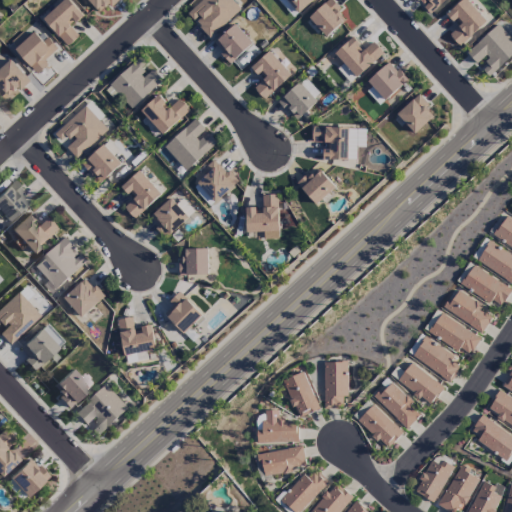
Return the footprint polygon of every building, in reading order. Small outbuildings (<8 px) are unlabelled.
[(79,36),(70,27),(83,15),(68,0),(64,0),(43,19),(68,46),(79,36)] [(87,0),(101,14),(116,0),(87,0)] [(241,9),(232,0),(201,0),(187,14),(210,38),(241,9)] [(298,13),(285,0),(278,0),(278,1),(294,17),(298,13)] [(286,0),(298,13),(313,0),(286,0)] [(347,20),(330,0),(328,0),(308,16),(325,38),(347,20)] [(416,0),(429,14),(444,0),(416,0)] [(461,0),(446,14),(458,27),(449,35),(460,47),(487,22),(466,0),(461,0)] [(213,44),(231,64),(253,44),(235,24),(213,44)] [(466,49),(485,77),(511,58),(511,41),(501,26),(466,49)] [(44,62),(58,49),(47,38),(43,42),(34,32),(28,37),(23,31),(10,43),(38,74),(48,65),(44,62)] [(364,50),(352,37),(334,54),(358,78),(384,53),(372,41),(364,50)] [(291,75),(269,51),(251,68),(262,80),(253,89),(264,101),(291,75)] [(0,88),(8,97),(16,90),(18,93),(30,82),(10,60),(0,68),(0,88)] [(147,74),(135,61),(109,85),(132,110),(163,81),(153,69),(147,74)] [(407,81),(388,61),(367,81),(386,101),(407,81)] [(337,68),(349,83),(355,78),(344,63),(337,68)] [(317,102),(299,82),(278,101),(296,121),(317,102)] [(435,115),(416,95),(396,114),(414,134),(435,115)] [(157,96),(140,112),(163,135),(189,110),(179,99),(169,108),(157,96)] [(107,131),(85,106),(54,134),(60,142),(66,136),(72,142),(66,148),(76,159),(107,131)] [(185,171),(216,143),(194,119),(164,147),(185,171)] [(349,128),(312,127),(312,143),(327,143),(327,149),(323,149),(323,160),(348,161),(349,128)] [(82,164),(100,184),(121,164),(103,144),(82,164)] [(194,179),(215,203),(237,183),(216,159),(194,179)] [(335,187),(318,169),(310,176),(307,173),(296,184),(316,206),(335,187)] [(161,194),(139,170),(122,187),(133,199),(124,208),(135,219),(161,194)] [(0,191),(0,215),(6,222),(27,202),(20,194),(23,191),(13,179),(0,191)] [(279,239),(278,195),(260,195),(260,208),(246,208),(246,232),(263,232),(263,240),(279,239)] [(167,238),(189,217),(170,198),(149,218),(167,238)] [(48,218),(39,226),(27,214),(10,230),(32,254),(59,229),(48,218)] [(511,247),(511,219),(506,216),(493,235),(511,247)] [(56,290),(86,262),(64,238),(33,266),(56,290)] [(511,256),(489,241),(476,260),(511,284),(511,256)] [(208,275),(207,249),(180,249),(180,276),(208,275)] [(511,289),(472,265),(460,285),(500,309),(511,289)] [(86,278),(63,299),(81,318),(104,298),(86,278)] [(450,302),(447,300),(442,308),(482,334),(492,318),(480,310),(483,306),(458,290),(450,302)] [(0,307),(0,336),(8,345),(39,316),(17,292),(0,307)] [(201,315),(179,292),(168,303),(171,307),(164,314),(182,334),(201,315)] [(479,337),(440,314),(428,334),(467,357),(479,337)] [(152,326),(134,329),(132,318),(119,319),(124,363),(148,360),(147,351),(155,350),(152,326)] [(23,360),(33,371),(64,343),(46,323),(19,348),(27,357),(23,360)] [(451,382),(462,362),(423,339),(412,359),(451,382)] [(323,362),(324,407),(340,407),(340,397),(347,397),(347,362),(323,362)] [(432,405),(443,386),(408,364),(397,383),(432,405)] [(89,388),(71,369),(52,387),(60,395),(57,398),(68,409),(89,388)] [(501,386),(511,393),(511,369),(501,386)] [(284,379),(296,418),(317,411),(305,372),(284,379)] [(407,430),(420,416),(410,406),(413,403),(392,383),(383,392),(380,389),(372,397),(407,430)] [(74,413),(96,437),(128,409),(106,385),(74,413)] [(511,399),(497,392),(486,413),(511,426),(511,399)] [(403,433),(373,405),(358,421),(387,449),(403,433)] [(256,444),(298,442),(297,420),(278,420),(278,411),(263,411),(263,431),(256,431),(256,444)] [(505,460),(511,450),(511,437),(482,415),(468,434),(505,460)] [(0,431),(0,476),(18,460),(6,448),(15,439),(4,427),(0,431)] [(305,465),(302,446),(258,455),(262,478),(293,472),(292,468),(305,465)] [(7,478),(25,497),(48,477),(30,457),(7,478)] [(453,467),(442,461),(439,465),(431,461),(414,492),(434,503),(453,467)] [(460,511),(478,476),(458,466),(438,506),(448,511),(460,511)] [(299,511),(329,483),(316,469),(307,478),(304,475),(279,498),(292,511),(299,511)] [(492,511),(503,489),(482,480),(467,511),(492,511)] [(340,511),(353,498),(336,483),(309,511),(340,511)] [(511,511),(511,487),(508,486),(502,511),(511,511)] [(366,511),(356,502),(347,511),(366,511)]
